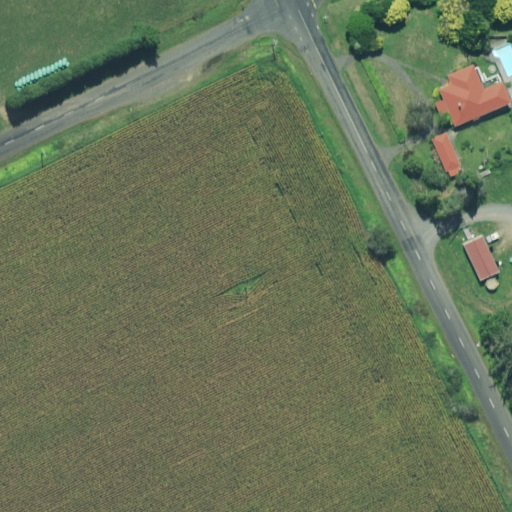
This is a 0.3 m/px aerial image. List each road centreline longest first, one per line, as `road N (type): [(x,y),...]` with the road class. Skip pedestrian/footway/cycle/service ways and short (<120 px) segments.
road 1 (unclassified): [(511,441),(294,1)]
road 2 (unclassified): [(0,148),(294,1)]
